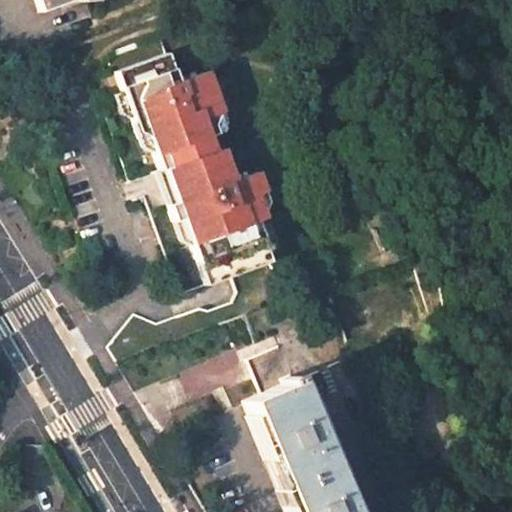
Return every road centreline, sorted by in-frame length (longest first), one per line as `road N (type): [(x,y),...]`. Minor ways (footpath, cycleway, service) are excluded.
road 1 (tertiary): [(145,511),(64,377)]
road 2 (tertiary): [(64,377),(0,271)]
